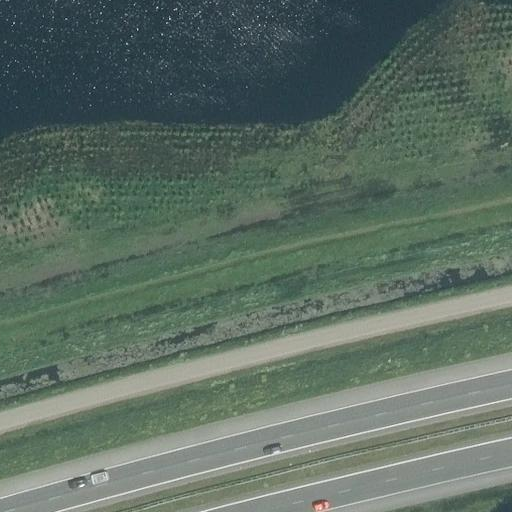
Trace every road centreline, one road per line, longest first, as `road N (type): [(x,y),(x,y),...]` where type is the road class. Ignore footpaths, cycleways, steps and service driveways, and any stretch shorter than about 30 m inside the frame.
road 1 (unclassified): [(511,280),(0,407)]
road 2 (motorway): [(511,387),(13,511)]
road 3 (motorway): [(267,511),(511,454)]
